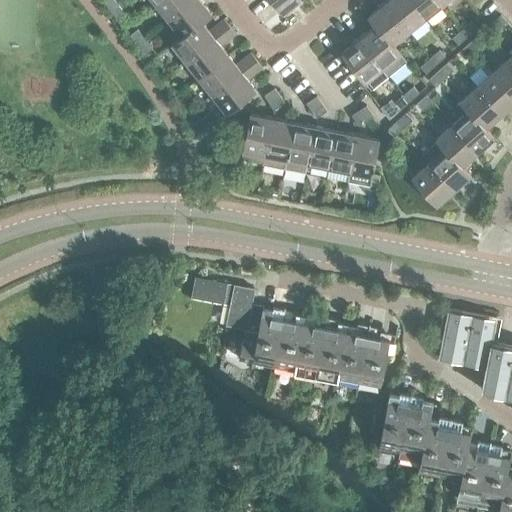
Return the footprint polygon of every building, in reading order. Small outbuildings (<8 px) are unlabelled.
[(103,0),(110,9),(117,3),(115,0),(103,0)] [(190,0),(155,0),(155,1),(168,18),(190,0)] [(201,0),(190,0),(168,18),(181,34),(202,20),(212,12),(201,0)] [(295,0),(272,0),(282,11),(295,0)] [(408,30),(384,0),(367,14),(375,24),(392,42),(408,30)] [(412,0),(384,0),(408,30),(425,16),(412,0)] [(440,0),(412,0),(425,16),(442,2),(440,0)] [(125,12),(117,3),(110,9),(117,18),(125,12)] [(497,29),(507,20),(500,13),(491,22),(497,29)] [(202,20),(181,34),(171,42),(185,59),(179,63),(180,64),(230,24),(224,17),(209,29),(202,20)] [(471,19),(462,28),(467,34),(477,26),(471,19)] [(230,24),(180,64),(181,65),(187,61),(199,76),(228,53),(221,44),(236,32),(230,24)] [(375,24),(359,37),(382,66),(400,52),(392,42),(375,24)] [(130,33),(137,43),(145,37),(137,27),(130,33)] [(467,34),(462,28),(452,36),(458,43),(467,34)] [(483,42),(476,34),(467,42),(474,50),(483,42)] [(152,46),(145,37),(137,43),(145,52),(152,46)] [(382,66),(359,37),(341,51),(364,80),(382,66)] [(465,58),(474,50),(467,42),(458,50),(465,58)] [(429,56),(435,63),(445,55),(439,48),(429,56)] [(207,98),(257,58),(251,51),(236,63),(228,53),(199,76),(212,92),(206,97),(207,98)] [(435,63),(429,56),(420,65),(426,71),(435,63)] [(511,59),(508,56),(492,70),(511,92),(511,59)] [(262,65),(257,58),(207,98),(208,99),(213,94),(227,111),(256,88),(247,77),(262,65)] [(453,68),(446,61),(438,69),(444,76),(453,68)] [(435,84),(444,76),(438,69),(429,77),(435,84)] [(511,102),(511,92),(492,70),(477,84),(502,112),(511,102)] [(502,112),(477,84),(459,100),(468,109),(486,126),(502,112)] [(403,93),(409,100),(419,91),(413,85),(403,93)] [(279,94),(275,86),(264,93),(269,101),(279,94)] [(409,100),(403,93),(394,101),(400,108),(409,100)] [(432,101),(426,93),(416,102),(423,109),(432,101)] [(284,101),(279,94),(269,101),(274,108),(284,101)] [(316,94),(306,101),(311,109),(321,101),(316,94)] [(326,109),(321,101),(311,109),(316,116),(326,109)] [(355,119),(370,109),(366,104),(351,113),(355,119)] [(373,114),(370,109),(355,119),(358,124),(368,118),(373,114)] [(468,109),(453,122),(478,150),(494,135),(486,126),(468,109)] [(406,111),(397,119),(403,127),(412,119),(406,111)] [(265,153),(272,117),(250,112),(243,149),(265,153)] [(293,121),(272,117),(265,153),(286,157),(293,121)] [(403,127),(397,119),(393,122),(388,127),(394,135),(403,127)] [(293,121),(286,157),(307,162),(314,125),(293,121)] [(478,150),(453,122),(435,138),(444,147),(462,164),(478,150)] [(314,125),(307,162),(328,166),(336,129),(314,125)] [(336,129),(328,166),(350,170),(357,133),(336,129)] [(379,138),(357,133),(350,170),(372,174),(374,163),(379,138)] [(444,147),(428,161),(453,188),(470,173),(462,164),(444,147)] [(453,188),(428,161),(411,176),(436,203),(453,188)] [(185,268),(178,263),(174,269),(181,273),(185,268)] [(258,330),(263,307),(263,305),(252,303),(255,287),(195,275),(191,296),(230,304),(226,324),(258,330)] [(272,368),(284,308),(273,306),(272,309),(263,307),(258,330),(251,364),(272,368)] [(496,316),(448,307),(439,355),(486,364),(481,388),(511,394),(511,343),(492,340),(496,316)] [(297,310),(284,308),(272,368),(292,372),(304,315),(297,313),(297,310)] [(304,315),(292,372),(314,376),(326,316),(315,314),(315,317),(304,315)] [(326,316),(314,376),(335,381),(347,323),(339,322),(340,319),(326,316)] [(347,323),(335,381),(356,385),(369,324),(358,322),(357,325),(347,323)] [(369,324),(356,385),(380,389),(386,354),(392,355),(396,338),(380,335),(382,327),(369,324)] [(400,454),(412,393),(400,391),(399,394),(390,392),(378,450),(400,454)] [(412,393),(400,454),(420,458),(432,400),(423,399),(423,396),(412,393)] [(432,400),(420,458),(417,473),(438,478),(450,417),(439,415),(438,418),(430,416),(433,401),(432,400)] [(457,497),(471,425),(462,423),(462,420),(450,417),(438,478),(459,482),(456,497),(457,497)] [(478,501),(490,442),(478,439),(477,442),(469,440),(472,425),(471,425),(457,497),(478,501)] [(498,511),(511,449),(501,447),(501,444),(490,442),(478,501),(499,506),(497,511),(498,511)] [(511,449),(498,511),(511,511),(511,465),(508,465),(511,449)]
